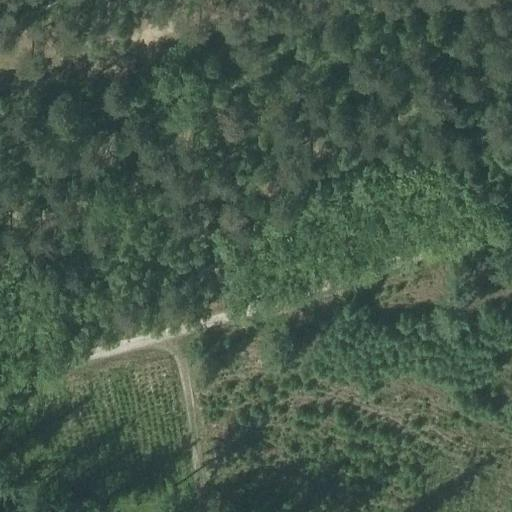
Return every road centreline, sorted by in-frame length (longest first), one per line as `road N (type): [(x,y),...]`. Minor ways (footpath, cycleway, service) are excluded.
road 1 (track): [(511,231),(163,333),(193,511)]
road 2 (track): [(229,316),(157,33)]
road 3 (track): [(163,333),(0,368)]
road 4 (track): [(157,33),(0,73)]
